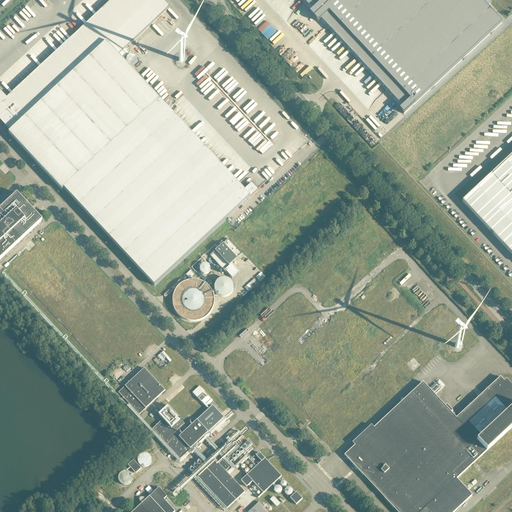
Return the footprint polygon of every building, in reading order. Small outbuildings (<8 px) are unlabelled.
[(170,8),(162,0),(112,0),(7,98),(0,90),(0,116),(7,111),(19,124),(10,132),(9,133),(62,190),(64,188),(159,100),(123,60),(129,54),(125,50),(170,8)] [(302,0),(312,10),(309,13),(318,22),(321,19),(402,107),(399,109),(404,114),(502,23),(487,7),(492,2),(489,0),(484,0),(482,2),(480,0),(302,0)] [(159,100),(64,188),(154,286),(250,197),(258,190),(251,183),(244,190),(159,100)] [(511,154),(462,201),(511,254),(511,154)] [(0,259),(42,220),(17,193),(0,209),(0,259)] [(229,266),(237,259),(223,244),(215,251),(229,266)] [(212,266),(202,264),(200,273),(211,275),(212,266)] [(261,272),(256,277),(260,282),(265,277),(261,272)] [(251,283),(245,288),(249,292),(255,287),(251,283)] [(165,391),(151,376),(144,368),(118,393),(139,415),(165,391)] [(453,411),(449,407),(447,404),(445,406),(423,382),(374,428),(370,432),(368,429),(356,439),(359,442),(355,446),(344,456),(345,456),(396,511),(454,511),(472,496),(457,479),(511,427),(511,390),(504,382),(503,381),(500,377),(456,418),(451,412),(453,411)] [(383,400),(401,383),(396,377),(377,395),(383,400)] [(199,387),(193,393),(206,407),(213,401),(199,387)] [(212,406),(179,437),(175,433),(185,424),(168,406),(158,415),(163,419),(152,429),(180,459),(224,418),(212,406)] [(252,482),(255,484),(263,493),(281,477),(259,453),(256,456),(261,461),(261,462),(241,481),(247,487),(252,482)] [(128,465),(136,474),(141,469),(133,460),(128,465)] [(218,464),(215,460),(197,477),(227,509),(245,492),(225,472),(229,468),(222,460),(218,464)] [(141,485),(150,495),(153,491),(145,482),(141,485)] [(174,511),(175,511),(164,500),(167,497),(159,488),(146,500),(144,498),(141,498),(141,502),(142,502),(143,503),(132,511),(174,511)] [(296,505),(302,499),(296,492),(290,498),(296,505)] [(275,496),(271,500),(279,507),(282,504),(275,496)] [(267,511),(259,502),(248,511),(267,511)]
